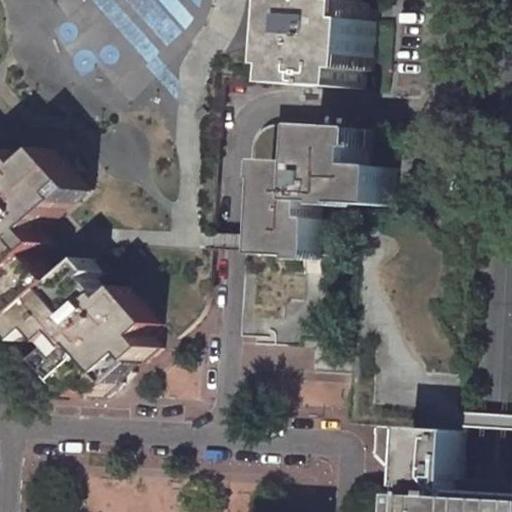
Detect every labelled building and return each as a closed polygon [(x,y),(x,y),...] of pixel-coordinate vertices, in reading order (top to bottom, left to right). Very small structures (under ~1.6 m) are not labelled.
[(297,85),(313,86),(313,81),(322,82),(321,87),(367,89),(369,57),(375,58),(378,22),(364,21),(364,0),(301,0),(300,17),(294,16),(293,35),(299,36),(299,54),(297,85)] [(205,108),(197,116),(202,121),(210,113),(205,108)] [(272,253),(271,256),(329,259),(330,246),(330,240),(311,239),(312,235),(339,237),(340,221),(322,220),(324,203),(341,204),(341,197),(378,199),(378,206),(396,207),(398,169),(373,167),(374,129),(318,126),(315,165),(277,162),(273,237),(272,243),(272,253)] [(141,355),(149,364),(164,349),(154,337),(167,326),(134,288),(121,299),(103,279),(109,273),(96,260),(72,282),(58,266),(50,257),(63,244),(51,231),(96,190),(83,177),(70,162),(59,150),(42,166),(28,152),(0,177),(0,252),(24,279),(12,290),(17,295),(23,302),(35,315),(50,331),(66,349),(76,361),(63,373),(86,399),(100,388),(110,399),(127,384),(119,375),(141,355)] [(77,157),(70,162),(83,177),(90,171),(77,157)] [(364,210),(353,419),(379,422),(466,428),(476,217),(364,210)] [(0,276),(8,285),(12,290),(24,279),(0,252),(0,276)] [(272,253),(249,252),(245,337),(258,338),(257,344),(305,347),(305,339),(333,341),(337,260),(329,259),(271,256),(272,253)] [(213,264),(214,264),(214,257),(212,257),(208,253),(205,256),(213,264)] [(9,314),(21,327),(35,315),(23,302),(9,314)] [(32,338),(36,343),(50,331),(35,315),(21,327),(32,338)] [(63,373),(76,361),(66,349),(52,361),(63,373)] [(119,375),(127,384),(149,364),(141,355),(119,375)] [(407,483),(420,483),(420,493),(411,493),(410,511),(511,511),(511,479),(498,479),(475,477),(464,477),(466,428),(379,422),(377,452),(389,465),(408,466),(407,483)]
